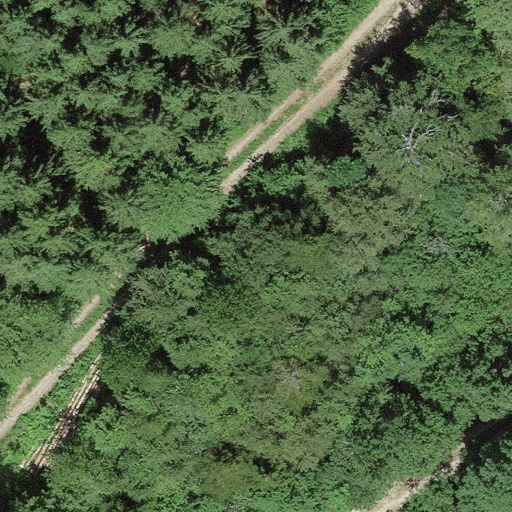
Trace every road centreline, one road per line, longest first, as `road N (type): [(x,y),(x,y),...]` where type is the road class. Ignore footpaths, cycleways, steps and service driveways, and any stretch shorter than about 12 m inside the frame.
road 1 (track): [(0,407),(395,0)]
road 2 (track): [(381,511),(511,420)]
